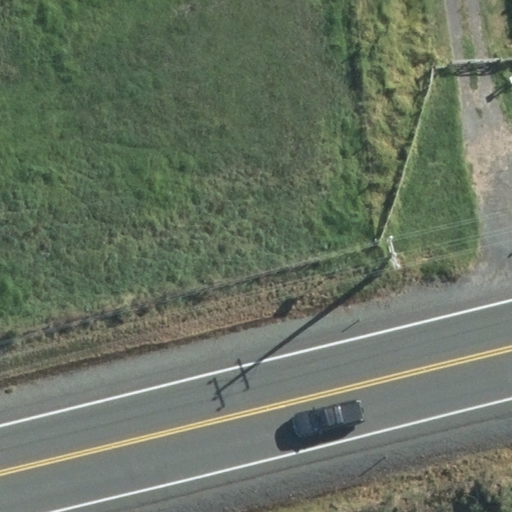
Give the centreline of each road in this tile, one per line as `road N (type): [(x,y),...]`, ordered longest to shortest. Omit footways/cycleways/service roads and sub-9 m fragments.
road 1 (secondary): [(0,469),(511,344)]
road 2 (track): [(511,161),(473,0)]
